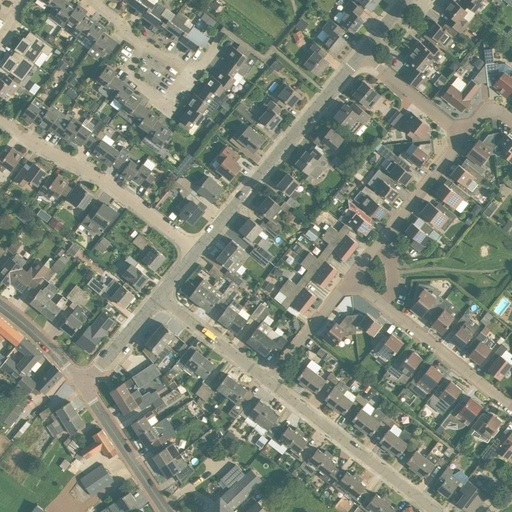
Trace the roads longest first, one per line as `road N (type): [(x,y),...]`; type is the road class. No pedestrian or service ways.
road 1 (residential): [(195,250),(361,51)]
road 2 (residential): [(195,250),(0,109)]
road 3 (residential): [(436,511),(272,376)]
road 4 (residential): [(382,306),(511,404)]
road 5 (residential): [(167,511),(83,383)]
road 6 (residential): [(272,376),(158,297)]
road 7 (residential): [(379,243),(463,137)]
road 8 (residential): [(463,137),(361,51)]
road 9 (residential): [(272,376),(351,278)]
road 10 (residential): [(191,73),(167,105),(127,69),(144,48)]
